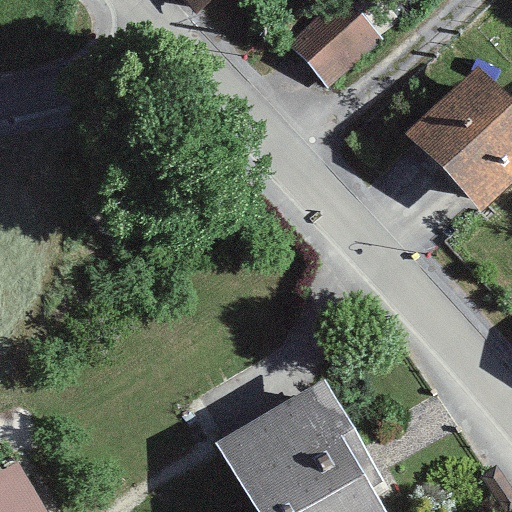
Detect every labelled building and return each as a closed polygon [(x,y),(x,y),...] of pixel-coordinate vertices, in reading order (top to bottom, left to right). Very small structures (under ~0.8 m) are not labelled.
[(195,0),(203,9),(213,0),(195,0)] [(351,0),(348,0),(335,14),(337,16),(368,47),(382,32),(351,0)] [(337,16),(300,53),(330,84),(368,47),(337,16)] [(511,118),(487,92),(433,142),(483,201),(511,174),(511,118)] [(325,401),(233,454),(267,511),(370,511),(356,488),(339,461),(355,451),(325,401)] [(355,451),(339,461),(356,488),(372,478),(355,451)] [(47,511),(29,472),(0,485),(0,511),(47,511)]
